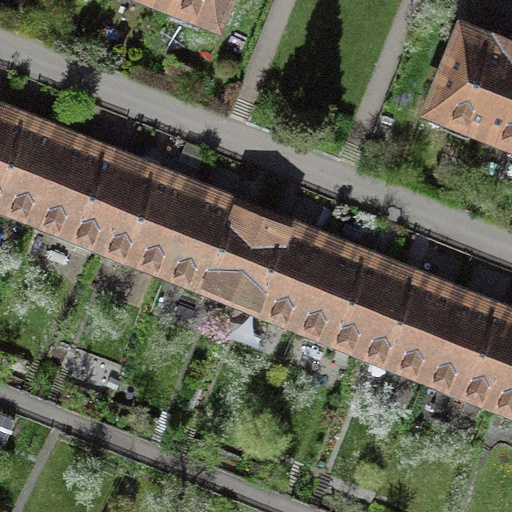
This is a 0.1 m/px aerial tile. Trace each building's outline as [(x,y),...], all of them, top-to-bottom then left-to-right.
[(164,0),(215,20),(222,0),(164,0)] [(511,47),(506,45),(463,27),(430,108),(483,129),(511,57),(511,47)] [(511,57),(483,129),(511,141),(511,57)] [(19,117),(2,110),(0,115),(0,201),(35,216),(67,136),(19,117)] [(113,155),(67,136),(35,216),(100,242),(132,163),(113,155)] [(151,170),(132,163),(100,242),(165,268),(197,189),(151,170)] [(244,207),(197,189),(165,268),(230,294),(262,215),(244,207)] [(280,222),(262,215),(230,294),(295,320),(327,241),(280,222)] [(374,259),(327,241),(295,320),(360,346),(392,267),(374,259)] [(409,274),(392,267),(360,346),(425,372),(457,293),(409,274)] [(511,314),(503,311),(457,293),(425,372),(490,398),(511,342),(511,314)] [(511,342),(490,398),(511,407),(511,342)]
